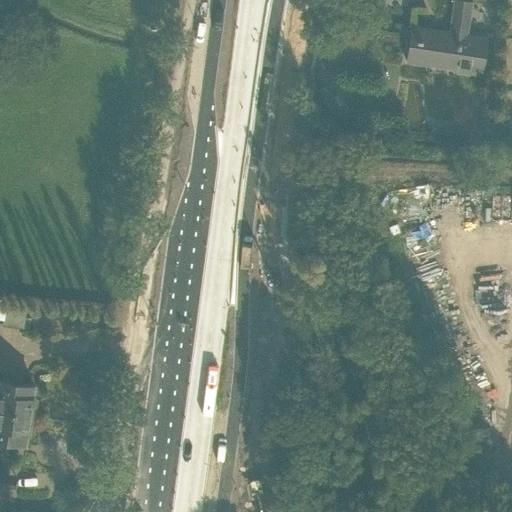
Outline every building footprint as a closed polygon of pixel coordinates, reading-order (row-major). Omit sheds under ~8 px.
[(454,1),(453,2),(449,32),(411,26),(406,62),(455,69),(455,71),(482,75),(487,38),(467,35),(471,2),(460,0),(450,0),(451,0),(454,1)] [(347,123),(346,132),(358,133),(359,124),(347,123)] [(442,147),(479,154),(480,149),(481,145),(443,138),(442,147)] [(0,410),(34,415),(36,401),(33,400),(33,398),(31,398),(33,385),(0,380),(0,410)] [(0,440),(25,444),(26,432),(28,432),(28,429),(32,430),(34,415),(0,410),(0,440)]
